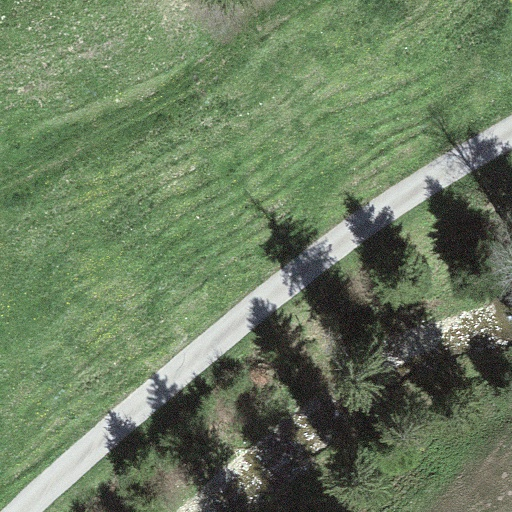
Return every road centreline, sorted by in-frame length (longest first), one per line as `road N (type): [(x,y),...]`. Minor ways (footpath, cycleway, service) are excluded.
road 1 (track): [(21,511),(245,315),(511,129)]
road 2 (track): [(0,176),(205,70),(303,0)]
